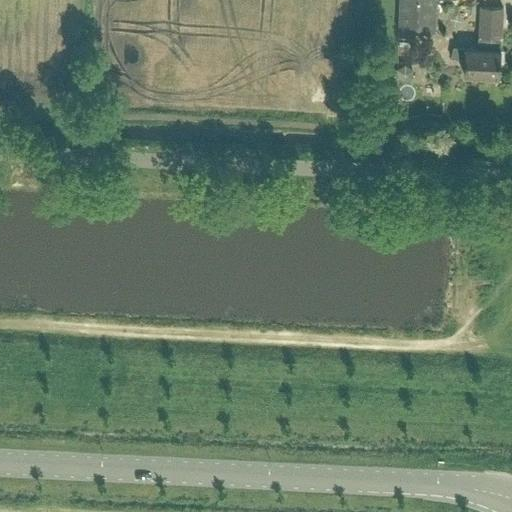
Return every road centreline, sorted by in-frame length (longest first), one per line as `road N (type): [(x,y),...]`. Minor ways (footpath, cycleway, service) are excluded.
road 1 (track): [(0,326),(446,346),(463,331),(478,297),(511,286)]
road 2 (secondary): [(0,462),(422,483),(511,499)]
road 3 (unclassified): [(511,179),(0,152)]
